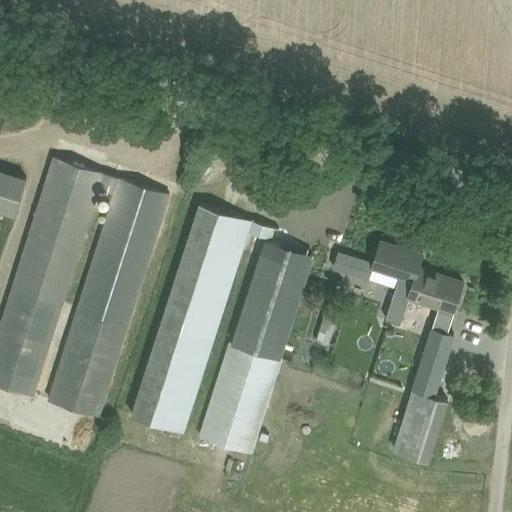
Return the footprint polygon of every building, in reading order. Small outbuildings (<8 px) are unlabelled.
[(47,398),(99,415),(167,206),(174,208),(178,195),(55,155),(0,322),(0,382),(32,393),(99,187),(114,192),(47,398)] [(0,209),(14,214),(26,176),(0,167),(0,209)] [(263,234),(267,223),(200,202),(134,410),(187,427),(249,229),(263,234)] [(229,341),(200,434),(251,451),(279,363),(312,258),(314,253),(266,238),(232,342),(229,341)] [(339,248),(333,266),(369,278),(373,265),(400,274),(386,317),(401,322),(412,286),(431,292),(428,302),(439,305),(454,310),(464,280),(418,266),(423,252),(381,239),(374,260),(339,248)] [(439,305),(394,448),(429,458),(448,397),(434,393),(453,333),(448,331),(454,310),(439,305)] [(324,315),(316,338),(329,342),(336,319),(324,315)]
